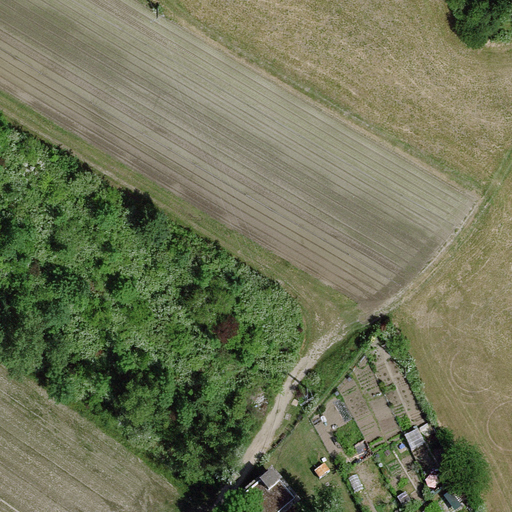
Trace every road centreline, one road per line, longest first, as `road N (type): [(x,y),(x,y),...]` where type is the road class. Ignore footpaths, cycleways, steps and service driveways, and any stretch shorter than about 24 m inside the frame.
road 1 (track): [(0,66),(300,241),(316,272),(309,359)]
road 2 (track): [(511,163),(492,210),(465,244),(309,359)]
road 3 (track): [(309,359),(238,477)]
road 4 (track): [(295,376),(262,410),(230,488)]
